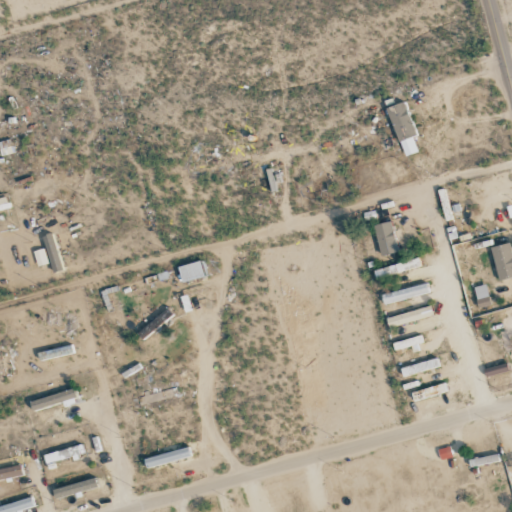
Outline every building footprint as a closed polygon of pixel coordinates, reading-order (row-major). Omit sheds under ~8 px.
[(387,108),(403,156),(417,152),(412,137),(416,136),(404,102),(387,108)] [(0,210),(9,209),(7,197),(0,198),(0,210)] [(506,207),(504,199),(488,202),(493,228),(511,224),(511,212),(511,206),(506,207)] [(373,225),(380,256),(398,252),(391,221),(373,225)] [(53,240),(44,243),(54,273),(64,269),(53,240)] [(492,246),(496,280),(511,277),(511,248),(511,244),(492,246)] [(420,266),(417,258),(384,267),(386,275),(420,266)] [(182,283),(205,276),(200,260),(178,267),(182,283)] [(428,292),(426,283),(381,295),(384,305),(428,292)] [(478,308),(490,305),(486,284),(474,287),(478,308)] [(433,314),(430,305),(386,319),(389,328),(433,314)] [(421,350),(418,337),(392,342),(393,350),(413,346),(414,352),(421,350)] [(400,367),(402,375),(439,368),(437,359),(400,367)] [(446,394),(445,385),(411,391),(413,400),(446,394)] [(30,402),(33,413),(77,399),(74,388),(30,402)] [(84,454),(81,444),(43,455),(46,465),(84,454)] [(191,457),(189,447),(143,459),(145,468),(191,457)] [(0,468),(0,479),(23,474),(21,464),(0,468)] [(55,500),(98,487),(95,477),(52,490),(55,500)] [(0,511),(16,511),(35,506),(32,496),(0,506),(0,511)]
